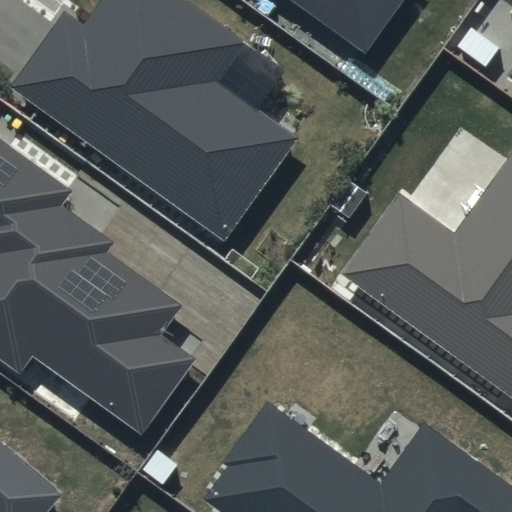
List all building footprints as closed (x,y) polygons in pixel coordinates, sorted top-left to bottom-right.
[(243,44),(181,0),(103,0),(85,25),(65,10),(11,85),(223,236),(294,138),(216,82),(243,44)] [(292,0),(365,52),(402,0),(292,0)] [(74,191),(0,138),(0,358),(18,371),(30,355),(142,435),(196,360),(162,336),(184,305),(107,250),(114,240),(64,205),(74,191)] [(511,151),(511,150),(454,231),(398,192),(340,274),(511,394),(511,151)] [(382,485),(268,402),(224,462),(229,466),(204,500),(220,511),(508,511),(511,508),(511,488),(426,425),(382,485)] [(0,511),(50,511),(65,494),(0,437),(0,511)]
